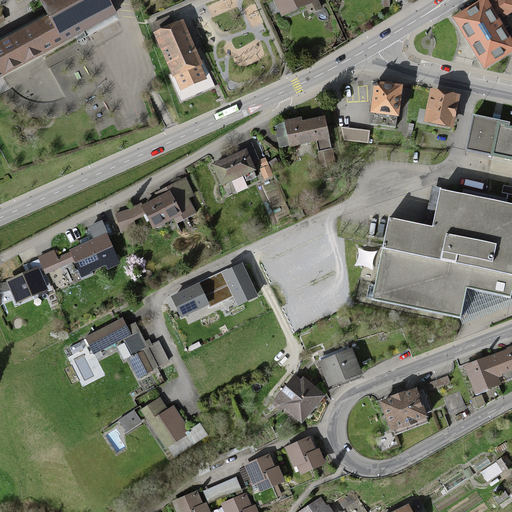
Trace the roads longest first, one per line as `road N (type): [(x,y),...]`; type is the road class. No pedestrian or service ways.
road 1 (residential): [(192,400),(157,320),(162,294),(248,249),(443,172),(457,149),(471,85)]
road 2 (residential): [(511,401),(382,469),(355,465),(334,436),(340,407),(357,390),(511,330)]
road 3 (primary): [(0,217),(373,45)]
road 4 (unknown): [(320,74),(348,149),(348,188),(334,212)]
